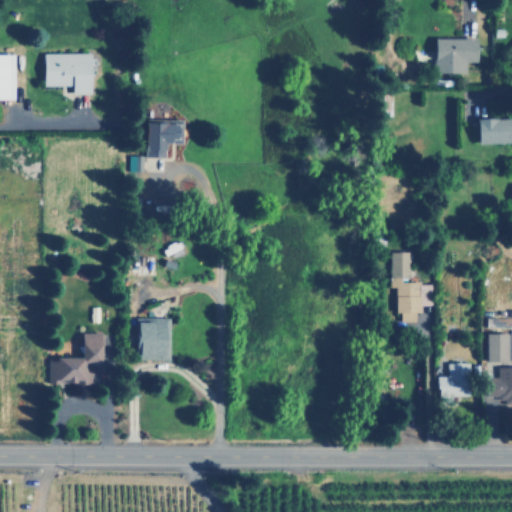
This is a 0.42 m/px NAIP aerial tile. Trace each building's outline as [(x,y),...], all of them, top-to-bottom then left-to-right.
[(479,61),(479,38),(436,37),(435,72),(467,73),(467,61),(479,61)] [(0,99),(12,99),(12,52),(0,52),(0,99)] [(72,85),(72,93),(92,93),(93,53),(45,52),(44,85),(72,85)] [(511,117),(479,118),(480,143),(511,142),(511,117)] [(168,157),(168,143),(183,143),(183,120),(148,120),(148,157),(168,157)] [(143,171),(143,155),(128,154),(128,170),(143,171)] [(409,251),(389,251),(389,287),(396,287),(395,313),(400,313),(400,321),(415,321),(415,312),(419,312),(420,276),(409,276),(409,251)] [(170,359),(170,317),(137,317),(136,346),(141,346),(141,359),(170,359)] [(48,383),(93,384),(93,374),(104,374),(104,332),(83,332),(83,358),(49,358),(48,383)] [(508,333),(487,333),(487,361),(509,361),(508,333)] [(448,362),(448,375),(437,375),(438,400),(456,399),(456,393),(471,393),(470,361),(448,362)] [(489,395),(499,396),(499,402),(511,402),(511,366),(498,366),(498,376),(489,376),(489,395)]
